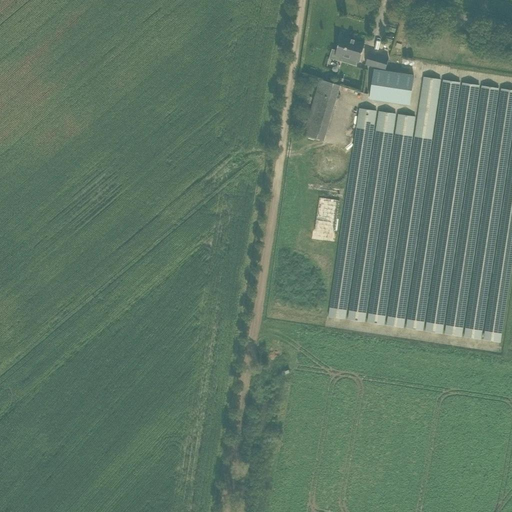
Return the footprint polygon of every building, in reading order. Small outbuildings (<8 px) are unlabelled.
[(335,55),(359,62),(365,43),(340,36),(335,55)] [(389,59),(375,55),(369,53),(365,64),(385,70),(389,59)] [(370,99),(409,105),(414,75),(374,69),(370,99)] [(303,135),(324,141),(340,85),(319,79),(303,135)] [(338,148),(334,147),(329,147),(326,147),(323,148),(319,151),(317,153),(314,157),(313,160),(312,165),(313,169),(315,174),(318,177),(320,179),(323,181),(327,182),(330,183),(334,182),(338,181),(342,179),(345,175),(347,172),(348,169),(349,165),(348,160),(348,158),(346,156),(343,152),(341,150),(338,148)]
